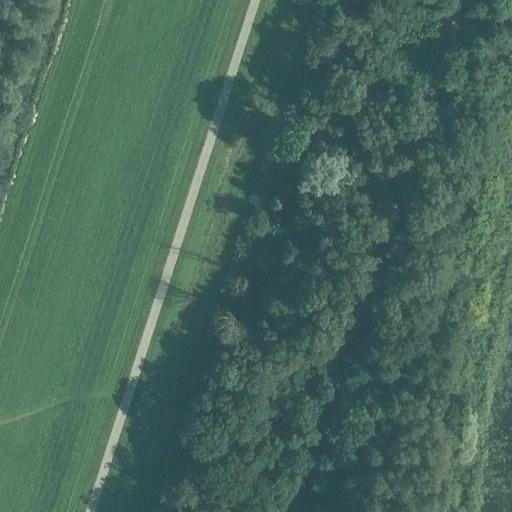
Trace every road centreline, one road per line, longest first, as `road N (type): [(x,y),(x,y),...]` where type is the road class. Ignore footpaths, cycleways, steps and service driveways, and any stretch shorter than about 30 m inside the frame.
road 1 (track): [(470,0),(298,511)]
road 2 (track): [(79,0),(0,256)]
